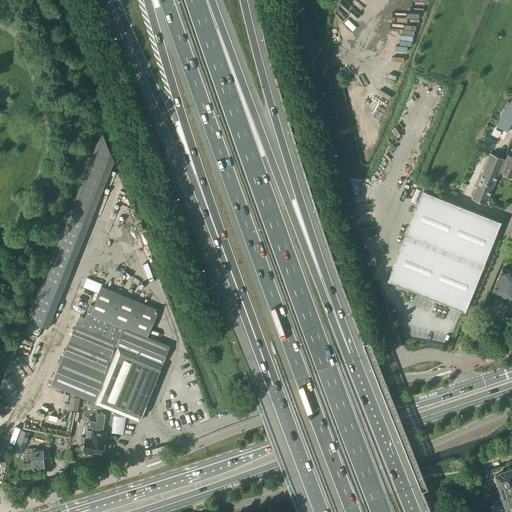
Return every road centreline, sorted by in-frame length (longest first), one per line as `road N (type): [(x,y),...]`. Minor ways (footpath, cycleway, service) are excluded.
road 1 (motorway): [(165,0),(351,511)]
road 2 (motorway): [(381,511),(195,0)]
road 3 (primary): [(470,385),(72,511)]
road 4 (motorway): [(351,359),(199,0)]
road 5 (primary): [(146,511),(511,387)]
road 6 (motorway): [(351,359),(243,0)]
road 7 (unknown): [(0,275),(40,213),(69,126),(63,79),(32,0)]
road 8 (motorway): [(111,0),(226,261)]
road 9 (motorway): [(149,0),(226,261)]
road 10 (motorway): [(226,261),(320,511)]
road 11 (motorway): [(413,511),(351,359)]
road 12 (unclassified): [(7,511),(146,466)]
